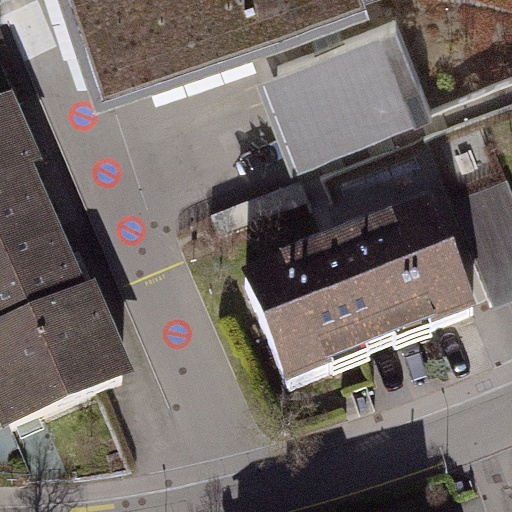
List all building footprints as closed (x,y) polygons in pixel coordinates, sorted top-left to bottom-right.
[(511,0),(86,0),(102,48),(247,0),(511,0)] [(396,17),(275,66),(312,159),(434,110),(396,17)] [(14,116),(0,122),(0,437),(6,452),(136,396),(14,116)] [(511,193),(507,181),(449,205),(495,317),(511,309),(511,193)] [(429,211),(237,289),(288,411),(479,333),(429,211)]
